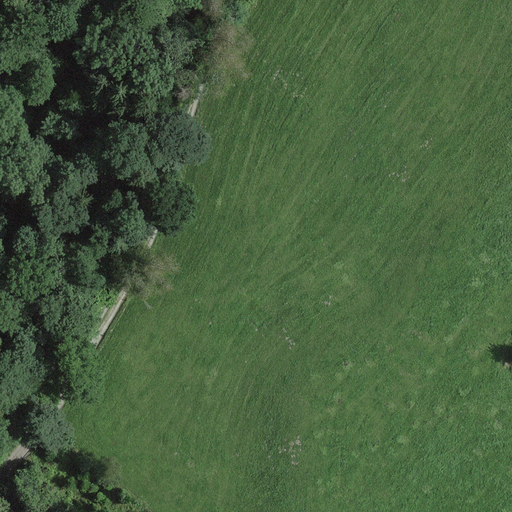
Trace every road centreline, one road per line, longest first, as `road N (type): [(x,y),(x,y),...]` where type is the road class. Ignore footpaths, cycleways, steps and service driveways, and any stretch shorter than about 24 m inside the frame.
road 1 (track): [(247,0),(204,63),(142,175),(115,250),(0,445)]
road 2 (track): [(105,0),(0,182)]
